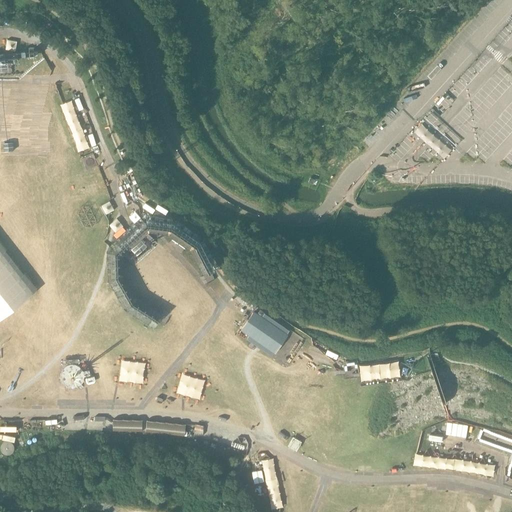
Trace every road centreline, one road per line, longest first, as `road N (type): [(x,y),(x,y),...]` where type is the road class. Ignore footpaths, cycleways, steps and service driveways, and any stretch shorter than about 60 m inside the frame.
road 1 (unknown): [(34,0),(67,23),(94,65),(135,186),(188,230),(243,297),(285,320),(351,338),(466,324),(511,346)]
road 2 (unclassified): [(117,0),(142,31),(168,133),(192,169),(224,198),(294,220),(327,208),(511,0)]
road 3 (track): [(175,0),(203,125),(232,167),(284,203),(294,220)]
road 4 (unclassified): [(0,412),(160,414),(255,436)]
